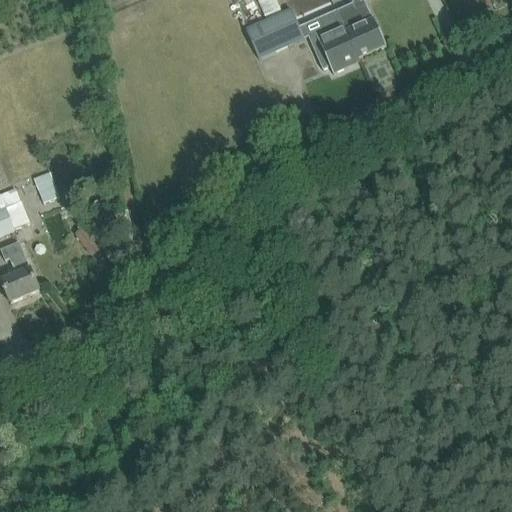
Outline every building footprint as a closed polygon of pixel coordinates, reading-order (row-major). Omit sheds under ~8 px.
[(353,0),(355,3),(351,5),(352,6),(337,13),(341,24),(358,61),(386,49),(379,32),(374,22),(373,22),(363,0),(353,0)] [(246,33),(259,62),(305,41),(292,12),(246,33)] [(324,32),(308,39),(323,73),(330,69),(333,76),(349,70),(347,66),(358,61),(341,24),(337,13),(319,21),(324,32)] [(49,176),(33,182),(43,207),(59,200),(49,176)] [(0,238),(15,233),(15,232),(29,226),(20,205),(5,211),(0,198),(0,238)] [(83,231),(75,237),(93,258),(100,252),(83,231)] [(39,293),(30,271),(19,245),(1,253),(6,264),(10,262),(16,276),(1,283),(11,305),(39,293)]
